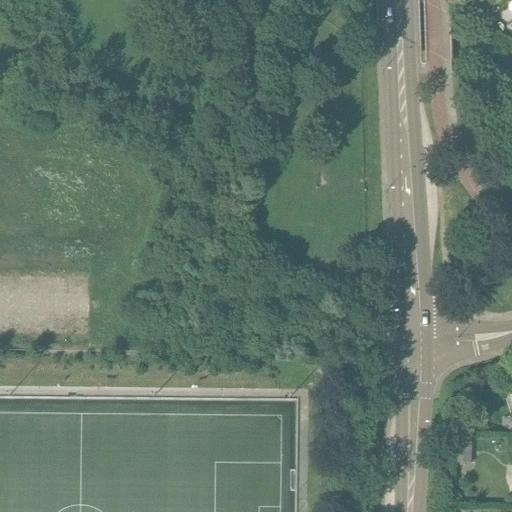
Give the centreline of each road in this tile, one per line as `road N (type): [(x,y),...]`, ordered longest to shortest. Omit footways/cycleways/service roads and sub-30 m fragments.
road 1 (secondary): [(412,326),(398,0)]
road 2 (secondary): [(408,511),(412,356)]
